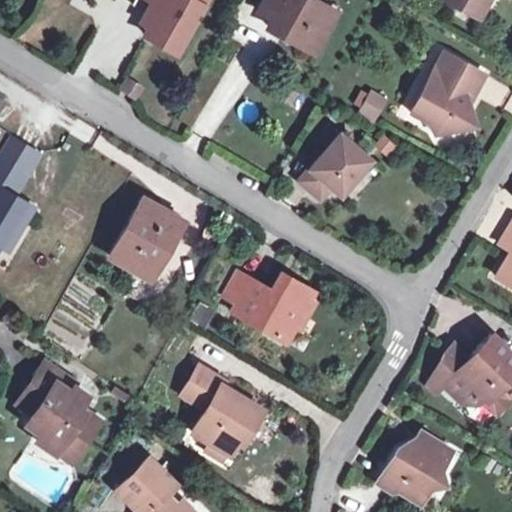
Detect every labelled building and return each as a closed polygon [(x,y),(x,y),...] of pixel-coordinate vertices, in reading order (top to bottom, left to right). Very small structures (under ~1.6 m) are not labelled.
[(153,0),(138,29),(176,50),(181,42),(150,25),(163,0),(153,0)] [(203,0),(163,0),(150,25),(181,42),(203,0)] [(317,0),(263,0),(258,10),(273,18),(286,25),(281,33),(312,50),(324,27),(308,18),(316,2),(317,0)] [(444,0),(469,12),(475,0),(444,0)] [(333,12),(316,2),(308,18),(324,27),(333,12)] [(269,26),(281,33),(286,25),(273,18),(269,26)] [(226,67),(239,49),(227,40),(214,58),(226,67)] [(481,73),(440,50),(408,110),(425,119),(432,132),(459,125),(468,109),(463,95),(469,85),(473,87),(481,73)] [(126,75),(118,89),(136,100),(144,86),(126,75)] [(378,120),(386,98),(360,87),(351,110),(378,120)] [(326,144),(336,132),(327,124),(317,137),(326,144)] [(326,144),(296,179),(308,188),(311,185),(321,193),(328,185),(337,193),(367,157),(349,142),(348,131),(336,132),(326,144)] [(12,135),(0,155),(0,156),(26,171),(38,150),(12,135)] [(0,242),(3,244),(8,247),(34,202),(14,191),(26,171),(0,156),(0,242)] [(318,197),(321,193),(311,185),(308,188),(318,197)] [(129,217),(109,253),(147,275),(179,218),(136,194),(124,215),(129,217)] [(506,255),(494,276),(511,286),(511,218),(497,243),(508,249),(511,251),(511,253),(510,257),(506,255)] [(268,287),(235,269),(217,303),(284,340),(299,312),(303,314),(312,299),(308,296),(312,289),(284,273),(274,290),(268,287)] [(277,270),(268,287),(274,290),(284,273),(277,270)] [(498,385),(511,370),(511,355),(489,332),(467,354),(458,346),(453,351),(447,345),(443,350),(428,380),(434,387),(440,382),(459,401),(474,402),(478,398),(494,413),(510,396),(498,385)] [(452,340),(447,345),(453,351),(458,346),(452,340)] [(76,382),(45,361),(27,386),(42,396),(32,412),(26,420),(42,430),(37,436),(71,459),(98,419),(78,406),(85,395),(73,387),(76,382)] [(222,379),(197,363),(174,400),(199,416),(189,431),(207,442),(223,452),(226,454),(242,427),(246,429),(259,409),(219,383),(222,379)] [(17,401),(32,412),(42,396),(27,386),(17,401)] [(394,449),(374,482),(387,490),(396,487),(419,501),(429,484),(444,481),(439,466),(450,448),(418,429),(413,437),(394,449)] [(219,457),(223,452),(207,442),(204,448),(219,457)] [(147,457),(114,490),(135,511),(179,511),(175,507),(163,495),(170,487),(159,477),(163,473),(147,457)] [(174,484),(163,473),(159,477),(170,487),(174,484)] [(191,511),(180,501),(175,507),(179,511),(191,511)]
